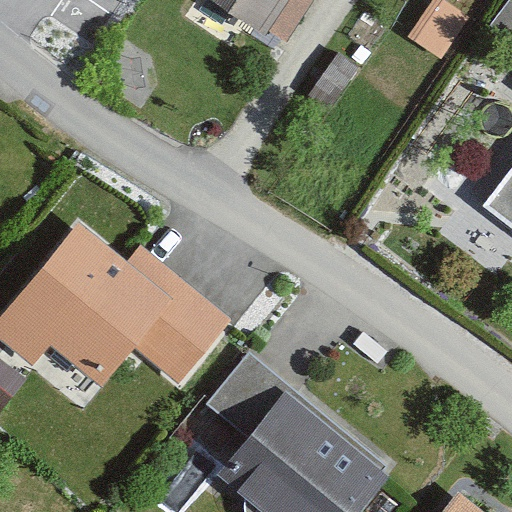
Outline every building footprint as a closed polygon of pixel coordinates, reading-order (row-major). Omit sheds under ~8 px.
[(286,0),(249,0),(275,17),(286,0)] [(511,70),(502,87),(511,93),(511,117),(470,184),(511,210),(511,70)] [(79,218),(0,315),(0,338),(31,364),(50,341),(105,385),(134,350),(180,387),(236,318),(144,245),(132,260),(79,218)] [(0,404),(27,368),(0,347),(0,404)] [(349,511),(387,465),(289,387),(221,472),(270,511),(349,511)] [(483,511),(463,495),(448,511),(483,511)]
